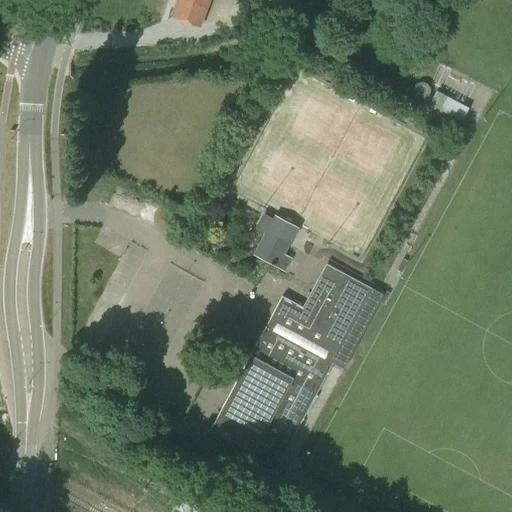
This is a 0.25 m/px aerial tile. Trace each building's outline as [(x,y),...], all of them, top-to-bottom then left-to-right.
[(177,0),(171,16),(199,26),(209,0),(177,0)] [(285,25),(304,8),(296,0),(284,0),(272,11),(285,25)] [(464,117),(470,106),(438,89),(432,100),(464,117)] [(284,268),(288,259),(281,254),(286,244),(268,235),(258,254),(284,268)] [(336,354),(372,288),(326,264),(308,297),(328,308),(323,317),(281,295),(211,428),(253,452),(259,441),(266,445),(258,459),(276,468),(338,355),(336,354)]
